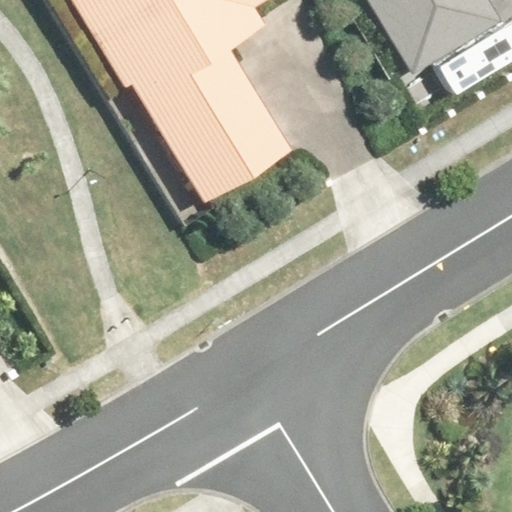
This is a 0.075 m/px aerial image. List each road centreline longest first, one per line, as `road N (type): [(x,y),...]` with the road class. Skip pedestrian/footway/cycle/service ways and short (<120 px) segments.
road 1 (residential): [(252,391),(511,229)]
road 2 (residential): [(2,511),(252,391)]
road 3 (residential): [(326,511),(252,391)]
